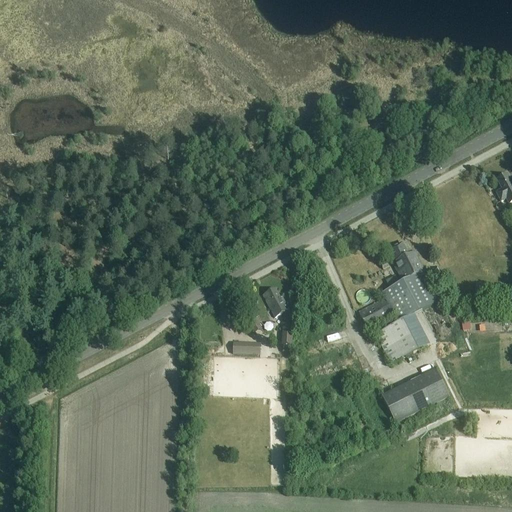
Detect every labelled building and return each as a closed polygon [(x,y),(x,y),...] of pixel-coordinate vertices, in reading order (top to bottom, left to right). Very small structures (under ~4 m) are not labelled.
[(511,185),(507,176),(497,181),(502,190),(496,194),(501,203),(506,201),(509,205),(511,203),(511,185)] [(409,257),(402,245),(401,246),(399,246),(397,247),(396,248),(388,252),(395,264),(393,265),(402,284),(381,295),(385,301),(359,314),(367,331),(393,318),(397,325),(375,335),(391,366),(428,347),(413,317),(440,302),(415,254),(409,257)] [(440,270),(434,273),(439,283),(445,280),(440,270)] [(293,312),(287,312),(284,308),(286,307),(282,300),(280,300),(275,291),(263,297),(275,319),(282,316),(280,348),(282,348),(281,354),(290,355),(290,349),(291,349),(293,312)] [(249,333),(260,327),(256,319),(245,326),(249,333)] [(467,331),(475,330),(473,321),(465,323),(467,331)] [(233,345),(232,357),(259,358),(260,345),(233,345)] [(436,372),(382,399),(395,426),(449,400),(436,372)]
